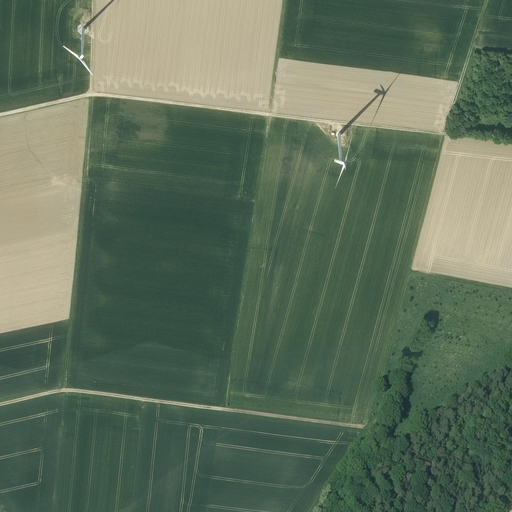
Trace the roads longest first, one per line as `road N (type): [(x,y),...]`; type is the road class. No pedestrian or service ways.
road 1 (track): [(226,412),(286,0)]
road 2 (track): [(0,405),(79,391),(368,433)]
road 3 (track): [(446,137),(368,433)]
road 4 (track): [(91,92),(64,391)]
road 5 (track): [(489,0),(446,137)]
